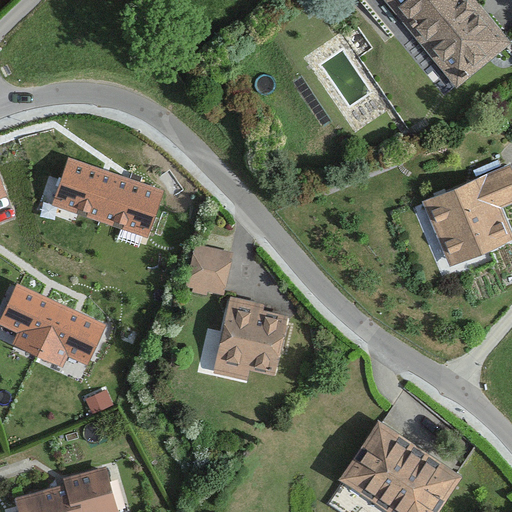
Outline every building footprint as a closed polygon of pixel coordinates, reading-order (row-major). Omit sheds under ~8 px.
[(384,0),(455,87),(511,42),(477,0),(384,0)] [(165,190),(70,156),(52,207),(148,240),(165,190)] [(511,169),(510,165),(423,200),(449,264),(508,240),(495,208),(511,201),(511,169)] [(233,252),(195,244),(187,285),(225,293),(233,252)] [(106,325),(16,283),(0,318),(0,323),(18,332),(12,346),(61,369),(67,356),(87,365),(106,325)] [(288,307),(228,295),(213,370),(247,377),(249,368),(274,373),(288,307)] [(437,511),(462,473),(375,419),(337,480),(387,511),(437,511)] [(59,487),(14,502),(16,511),(118,511),(119,511),(104,467),(57,482),(59,487)]
